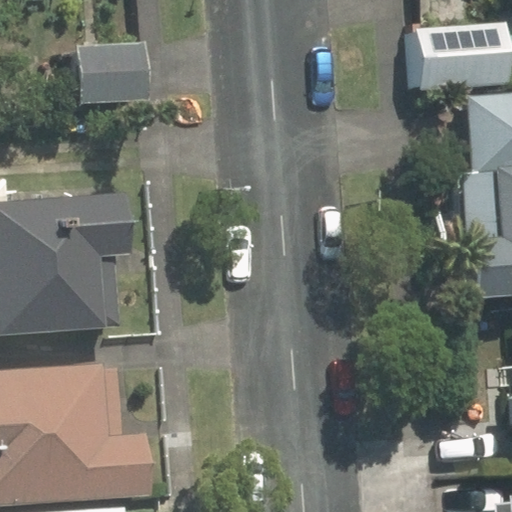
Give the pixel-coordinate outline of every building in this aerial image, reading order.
[(412,0),(414,62),(511,59),(511,25),(511,0),(412,0)] [(142,41),(65,42),(66,107),(143,106),(142,41)] [(452,168),(455,297),(511,295),(511,93),(464,95),(466,168),(452,168)] [(0,331),(96,329),(93,255),(113,254),(111,195),(0,199),(0,331)] [(0,503),(135,498),(132,436),(95,437),(92,368),(0,370),(0,503)]
